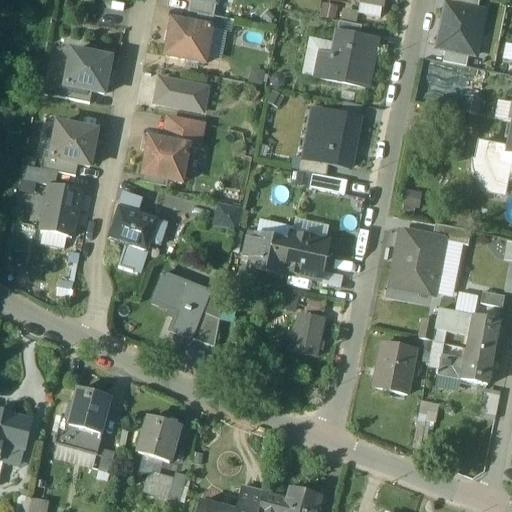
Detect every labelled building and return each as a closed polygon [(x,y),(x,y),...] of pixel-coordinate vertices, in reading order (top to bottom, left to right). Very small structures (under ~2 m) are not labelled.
[(479,0),(454,0),(453,8),(478,13),(480,0),(479,0)] [(215,7),(190,2),(187,14),(213,19),(215,7)] [(483,14),(478,13),(453,8),(445,7),(437,51),(444,52),(468,57),(475,58),(483,14)] [(213,19),(187,14),(185,26),(211,31),(210,32),(220,34),(223,21),(213,19)] [(185,26),(171,23),(164,59),(204,66),(210,32),(211,31),(185,26)] [(361,29),(338,25),(336,36),(359,41),(361,29)] [(359,41),(336,36),(331,59),(320,57),(315,80),(366,91),(375,46),(358,42),(359,41)] [(468,57),(444,52),(441,65),(466,69),(468,57)] [(71,53),(64,89),(92,95),(103,97),(110,61),(71,53)] [(483,86),(466,82),(462,99),(465,100),(466,99),(479,102),(483,86)] [(202,115),(206,91),(159,83),(155,106),(202,115)] [(56,87),(54,99),(89,106),(92,95),(64,89),(56,87)] [(479,102),(466,99),(465,100),(462,114),(476,117),(479,102)] [(360,121),(319,113),(309,163),(309,164),(327,168),(348,172),(353,147),(355,147),(360,121)] [(197,126),(172,121),(170,133),(195,138),(197,126)] [(50,162),(77,167),(89,169),(96,134),(57,126),(50,162)] [(195,138),(170,133),(168,145),(188,149),(193,149),(195,138)] [(168,145),(149,141),(142,178),(181,186),(188,149),(168,145)] [(506,149),(482,144),(478,165),(484,166),(485,167),(486,171),(487,175),(490,181),(488,191),(505,195),(508,182),(511,183),(511,158),(505,157),(506,149)] [(42,160),(39,172),(57,175),(75,179),(77,167),(50,162),(42,160)] [(327,168),(309,164),(309,163),(301,161),(299,174),(311,177),(325,179),(327,168)] [(39,172),(22,168),(19,182),(49,188),(54,189),(57,175),(39,172)] [(325,179),(311,177),(308,191),(343,198),(346,184),(325,179)] [(54,189),(49,188),(40,236),(71,241),(80,194),(54,189)] [(135,201),(123,197),(109,242),(125,247),(143,253),(145,254),(151,233),(162,236),(165,227),(131,216),(135,201)] [(240,207),(220,204),(220,208),(218,208),(214,227),(235,232),(240,207)] [(311,225),(310,236),(325,237),(325,226),(311,225)] [(470,234),(435,227),(432,240),(444,243),(467,248),(470,234)] [(432,240),(400,234),(390,289),(433,298),(444,243),(432,240)] [(290,244),(256,236),(255,243),(246,241),(242,259),(250,261),(248,273),(281,281),(283,275),(290,244)] [(331,246),(291,237),(290,244),(283,275),(318,283),(323,259),(328,260),(332,257),(334,250),(331,246)] [(143,253),(125,247),(124,250),(123,250),(117,270),(132,275),(132,274),(136,276),(143,253)] [(209,295),(162,276),(150,306),(176,316),(169,333),(190,342),(190,341),(201,315),(209,295)] [(504,299),(482,295),(480,306),(501,311),(504,299)] [(473,319),(438,312),(435,324),(433,332),(469,339),(473,319)] [(218,322),(201,315),(190,341),(213,350),(218,322)] [(322,322),(298,317),(291,355),(315,359),(322,322)] [(499,324),(473,319),(469,339),(466,351),(492,356),(499,324)] [(421,321),(417,341),(431,344),(433,332),(435,324),(421,321)] [(432,344),(427,369),(438,371),(440,357),(442,346),(432,344)] [(416,353),(381,346),(373,390),(407,397),(416,353)] [(492,356),(466,351),(464,362),(460,383),(486,388),(492,356)] [(464,362),(440,357),(438,371),(437,378),(460,383),(464,362)] [(109,402),(77,393),(68,429),(67,430),(99,438),(99,437),(109,402)] [(12,417),(0,414),(0,457),(2,448),(23,453),(31,424),(12,419),(12,417)] [(179,430),(148,421),(137,457),(168,467),(179,430)] [(99,438),(67,430),(68,429),(60,427),(54,448),(95,459),(101,438),(99,437),(99,438)] [(113,457),(103,454),(97,474),(108,477),(113,457)] [(172,483),(147,476),(142,494),(167,501),(172,483)] [(172,483),(167,501),(178,505),(185,480),(174,477),(172,483)] [(259,511),(262,497),(241,491),(234,511),(259,511)] [(317,511),(321,500),(289,491),(286,502),(283,511),(317,511)] [(283,511),(286,502),(262,497),(259,511),(283,511)] [(29,511),(31,503),(15,500),(12,511),(29,511)] [(42,511),(43,505),(31,503),(29,511),(42,511)]
